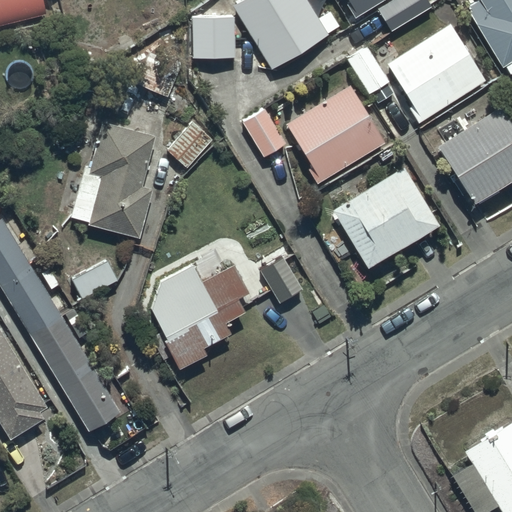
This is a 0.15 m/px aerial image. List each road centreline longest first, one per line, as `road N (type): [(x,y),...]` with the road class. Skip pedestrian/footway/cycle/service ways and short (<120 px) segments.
road 1 (residential): [(135,511),(330,392)]
road 2 (residential): [(330,392),(511,281)]
road 3 (residential): [(398,511),(330,392)]
